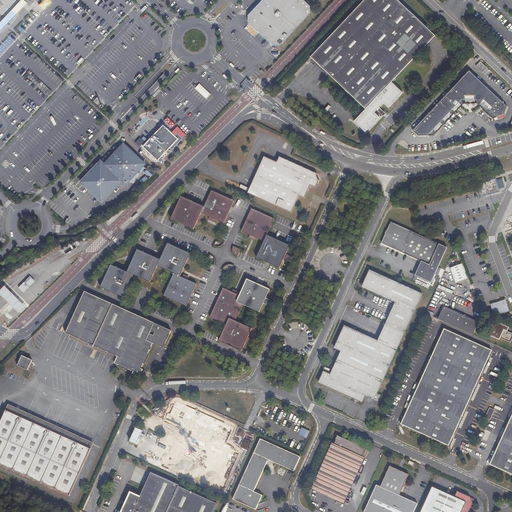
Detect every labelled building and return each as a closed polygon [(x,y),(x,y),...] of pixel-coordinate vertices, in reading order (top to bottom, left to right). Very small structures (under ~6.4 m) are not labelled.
[(0,0),(0,29),(8,21),(3,16),(17,2),(15,0),(0,0)] [(280,42),(309,11),(310,5),(304,0),(258,0),(248,11),(248,18),(273,42),(280,42)] [(437,33),(402,0),(362,0),(310,54),(349,92),(365,107),(353,119),(365,130),(380,115),(375,111),(377,109),(382,114),(385,111),(380,106),(381,104),(386,108),(401,93),(389,82),(437,33)] [(8,21),(22,7),(17,2),(3,16),(8,21)] [(482,72),(487,69),(482,61),(477,65),(482,72)] [(479,78),(417,132),(420,135),(430,134),(458,104),(456,102),(458,100),(460,102),(463,99),(466,99),(466,95),(476,95),(476,99),(479,98),(483,101),(485,99),(493,108),(491,110),(498,116),(506,114),(508,105),(479,78)] [(196,88),(207,99),(211,94),(200,83),(196,88)] [(494,117),(498,116),(491,110),(493,108),(485,99),(483,101),(479,98),(478,102),(494,117)] [(458,104),(430,134),(434,134),(465,102),(463,99),(460,102),(458,100),(456,102),(458,104)] [(172,150),(183,138),(178,133),(175,136),(163,124),(143,146),(158,160),(161,162),(163,160),(160,157),(166,151),(169,154),(171,152),(169,149),(170,148),(172,150)] [(143,164),(125,147),(122,148),(105,167),(103,164),(100,165),(83,183),(83,185),(100,202),(104,202),(122,183),(125,185),(127,184),(129,182),(131,184),(143,172),(142,171),(145,168),(143,167),(143,164)] [(316,179),(315,173),(277,156),(275,161),(263,155),(254,175),(247,192),(246,193),(289,212),(297,195),(303,197),(308,185),(315,188),(318,180),(316,179)] [(183,196),(172,219),(195,230),(202,213),(225,224),(236,201),(212,190),(204,207),(183,196)] [(260,255),(285,266),(294,245),(269,234),(276,219),(254,208),(243,231),(266,241),(260,255)] [(445,249),(388,223),(378,245),(417,262),(411,276),(429,284),(445,249)] [(76,248),(72,241),(60,248),(63,255),(76,248)] [(112,266),(101,287),(123,298),(135,275),(151,282),(158,266),(174,273),(164,296),(187,306),(197,283),(180,276),(190,254),(168,245),(160,261),(137,250),(127,272),(112,266)] [(234,246),(233,247),(233,249),(233,251),(234,253),(235,255),(237,256),(238,256),(242,249),(234,246)] [(225,266),(223,268),(223,269),(231,273),(234,266),(233,265),(230,264),(228,264),(226,266),(225,266)] [(456,283),(469,279),(463,264),(451,268),(456,283)] [(396,303),(387,323),(406,332),(423,294),(370,270),(362,288),(396,303)] [(449,276),(444,274),(440,283),(445,286),(449,276)] [(21,292),(33,281),(28,276),(17,288),(21,292)] [(224,288),(211,317),(227,324),(220,342),(243,352),(253,329),(236,321),(244,305),(260,312),(270,290),(247,279),(240,295),(224,288)] [(27,307),(5,285),(0,290),(0,294),(19,314),(27,307)] [(153,344),(155,345),(163,327),(85,292),(66,333),(119,357),(115,364),(119,365),(119,366),(125,369),(126,368),(134,372),(134,373),(141,376),(144,370),(142,369),(145,363),(146,364),(150,354),(149,354),(153,344)] [(509,312),(505,300),(491,305),(494,316),(509,312)] [(471,334),(476,322),(444,307),(438,319),(471,334)] [(509,327),(493,320),(486,334),(500,340),(501,339),(511,343),(511,340),(511,332),(508,331),(509,327)] [(476,322),(471,334),(473,335),(476,329),(479,323),(476,322)] [(387,323),(379,341),(398,350),(406,332),(387,323)] [(341,352),(337,361),(383,381),(398,350),(379,341),(345,326),(335,349),(341,352)] [(164,348),(172,331),(163,327),(155,345),(164,348)] [(445,329),(401,426),(448,447),(492,351),(445,329)] [(28,370),(32,360),(22,356),(17,366),(28,370)] [(375,400),(383,381),(337,361),(331,374),(324,371),(319,383),(363,403),(366,396),(375,400)] [(184,468),(181,473),(197,480),(204,466),(215,472),(236,426),(183,403),(172,406),(163,425),(168,428),(155,455),(184,468)] [(0,424),(0,464),(70,495),(94,444),(8,406),(0,424)] [(494,411),(489,409),(485,419),(489,421),(494,411)] [(511,416),(490,465),(511,475),(511,416)] [(335,445),(334,444),(313,489),(345,503),(365,458),(363,457),(365,454),(366,454),(369,449),(338,435),(335,441),(337,441),(335,445)] [(302,456),(261,438),(234,499),(258,510),(264,495),(255,491),(268,463),(272,461),(295,471),(302,456)] [(362,511),(412,511),(417,504),(398,495),(407,475),(388,467),(379,487),(375,485),(362,511)] [(166,511),(179,486),(180,485),(152,473),(141,497),(131,492),(121,511),(166,511)] [(213,511),(217,504),(194,493),(179,486),(166,511),(213,511)] [(421,511),(468,511),(472,503),(469,497),(457,491),(454,497),(433,487),(421,511)]
